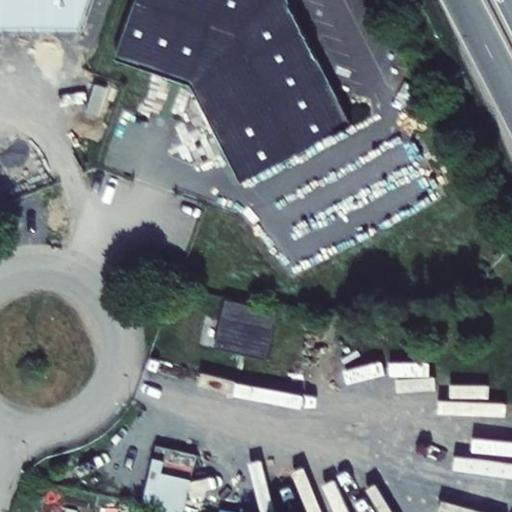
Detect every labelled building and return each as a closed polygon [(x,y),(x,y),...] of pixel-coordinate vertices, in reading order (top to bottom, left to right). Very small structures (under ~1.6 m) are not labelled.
[(0,0),(0,33),(77,33),(88,0),(0,0)] [(349,120),(288,0),(137,0),(119,59),(197,86),(242,175),(349,120)] [(225,301),(215,344),(265,356),(275,313),(225,301)] [(146,506),(187,511),(195,451),(154,446),(146,506)] [(83,511),(30,496),(25,511),(83,511)]
